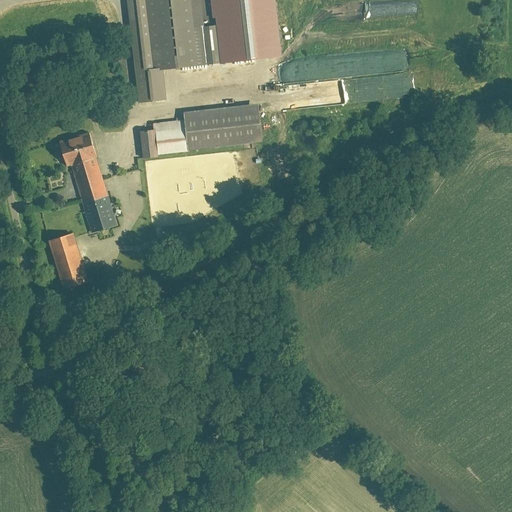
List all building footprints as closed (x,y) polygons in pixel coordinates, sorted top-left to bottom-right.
[(141,0),(147,69),(219,64),(216,27),(200,28),(198,0),(141,0)] [(278,0),(215,0),(223,63),(284,56),(278,0)] [(405,95),(403,74),(352,78),(353,85),(359,85),(359,86),(362,86),(361,80),(366,80),(366,85),(382,84),(383,97),(405,95)] [(155,120),(159,155),(260,144),(256,109),(155,120)] [(62,145),(90,234),(116,226),(88,136),(62,145)] [(199,182),(203,189),(210,194),(223,193),(230,187),(232,177),(229,168),(222,163),(211,162),(205,165),(200,172),(199,182)] [(147,170),(148,200),(181,200),(180,170),(147,170)] [(71,235),(48,242),(62,288),(85,281),(71,235)]
